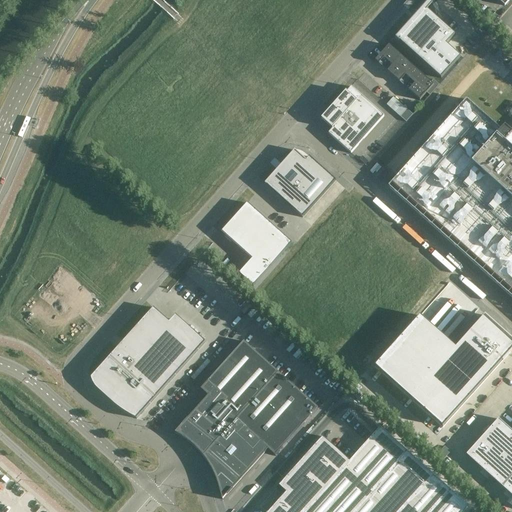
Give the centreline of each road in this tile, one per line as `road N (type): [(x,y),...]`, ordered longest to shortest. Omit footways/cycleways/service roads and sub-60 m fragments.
road 1 (unclassified): [(294,120),(79,354),(73,378),(83,399),(182,459)]
road 2 (unclassified): [(511,316),(294,120)]
road 3 (tertiary): [(0,184),(91,0)]
road 4 (tertiary): [(154,492),(35,381),(0,362)]
road 5 (tertiary): [(88,0),(32,65),(0,136)]
road 6 (unclassified): [(398,0),(294,120)]
